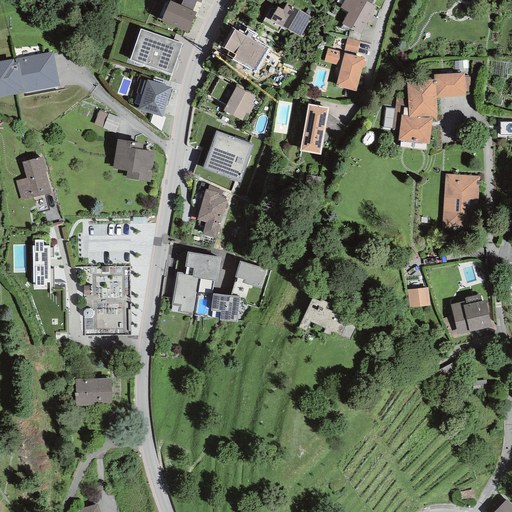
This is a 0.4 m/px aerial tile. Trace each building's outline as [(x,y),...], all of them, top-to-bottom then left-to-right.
[(192,11),(196,1),(194,0),(182,0),(180,5),(192,11)] [(375,7),(363,0),(344,0),(340,8),(348,13),(341,24),(360,34),(375,7)] [(180,5),(170,1),(161,21),(187,33),(196,12),(192,11),(180,5)] [(311,17),(287,3),(283,10),(277,7),(270,20),(300,37),(311,17)] [(182,44),(141,29),(130,60),(171,74),(182,44)] [(269,50),(235,29),(224,48),(236,55),(233,59),(256,72),(269,50)] [(359,41),(347,38),(344,50),(356,54),(359,41)] [(344,52),(327,48),(324,62),(341,66),(335,86),(356,91),(362,68),(364,68),(365,62),(364,61),(364,58),(344,53),(344,52)] [(0,61),(0,97),(59,87),(53,51),(0,61)] [(464,73),(434,75),(434,79),(435,79),(436,98),(465,96),(465,92),(464,77),(464,73)] [(434,79),(406,81),(407,94),(409,115),(409,117),(417,117),(436,115),(436,98),(435,79),(434,79)] [(172,88),(147,80),(138,110),(163,117),(172,88)] [(236,86),(223,110),(242,121),(255,97),(236,86)] [(409,115),(407,94),(396,93),(394,109),(392,129),(392,130),(399,131),(401,115),(409,115)] [(329,107),(308,104),(299,151),(321,155),(329,107)] [(116,129),(122,114),(101,106),(95,120),(116,129)] [(392,129),(394,109),(385,108),(383,127),(392,129)] [(409,115),(401,115),(399,131),(398,140),(429,144),(432,119),(417,117),(409,117),(409,115)] [(253,145),(216,131),(203,169),(239,183),(253,145)] [(143,143),(117,140),(112,169),(127,171),(126,179),(150,182),(154,151),(142,150),(143,143)] [(43,156),(22,162),(26,178),(15,180),(21,201),(51,193),(46,172),(47,171),(43,156)] [(480,176),(444,174),(441,229),(477,231),(480,176)] [(223,191),(209,185),(207,190),(206,189),(197,220),(205,222),(202,235),(216,239),(227,200),(225,199),(226,197),(221,196),(223,191)] [(35,283),(35,287),(44,286),(44,282),(50,282),(49,246),(43,246),(43,240),(34,240),(34,246),(32,246),(32,283),(35,283)] [(220,257),(187,252),(185,266),(186,267),(185,273),(185,274),(192,276),(192,277),(214,281),(216,281),(220,257)] [(266,269),(239,261),(235,277),(243,279),(242,283),(261,288),(266,269)] [(185,274),(185,273),(177,272),(171,305),(179,306),(178,312),(194,314),(198,293),(211,295),(214,281),(192,277),(192,276),(185,274)] [(428,288),(406,290),(408,308),(430,305),(428,288)] [(240,297),(213,293),(210,311),(220,312),(219,320),(237,322),(240,297)] [(480,295),(465,298),(465,301),(450,304),(457,335),(491,327),(485,300),(482,301),(480,295)] [(311,298),(298,328),(306,331),(310,322),(325,329),(323,334),(330,337),(332,332),(350,340),(358,322),(326,308),(328,303),(320,300),(319,301),(311,298)] [(110,378),(75,379),(76,406),(111,404),(110,378)] [(474,490),(462,491),(462,499),(475,498),(474,490)] [(493,511),(511,511),(511,505),(506,499),(493,511)]
